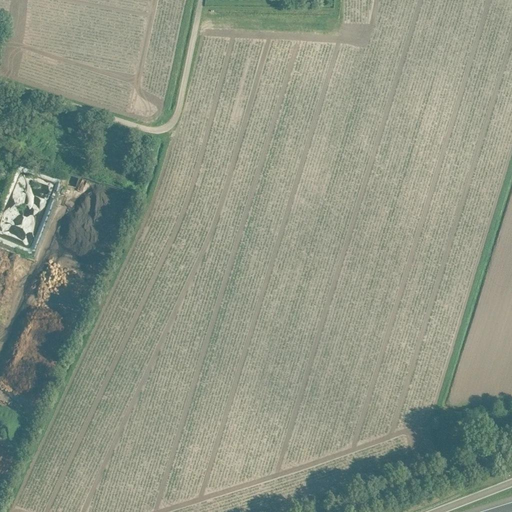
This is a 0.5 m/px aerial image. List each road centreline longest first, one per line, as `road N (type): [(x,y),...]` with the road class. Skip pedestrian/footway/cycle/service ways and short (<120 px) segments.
road 1 (unclassified): [(0,84),(166,130),(177,120),(202,0)]
road 2 (unclassified): [(341,511),(511,452)]
